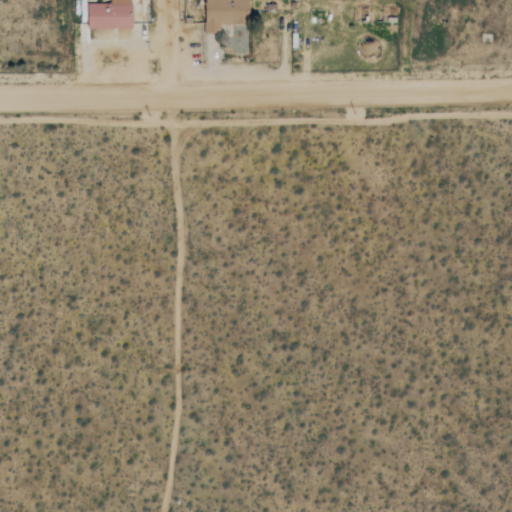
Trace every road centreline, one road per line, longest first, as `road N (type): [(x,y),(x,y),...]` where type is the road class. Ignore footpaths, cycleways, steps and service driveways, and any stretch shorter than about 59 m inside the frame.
road 1 (track): [(511,86),(0,95)]
road 2 (track): [(167,42),(92,46),(87,95)]
